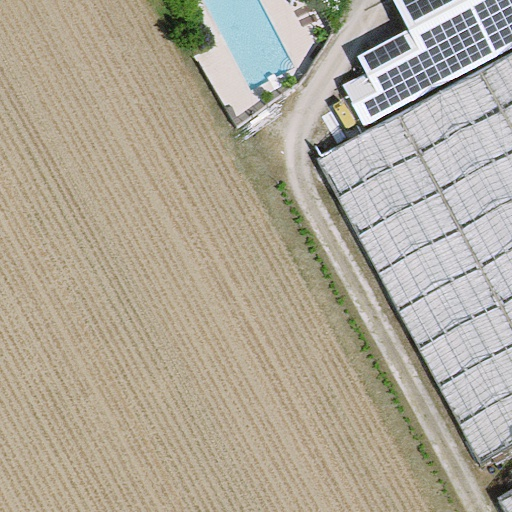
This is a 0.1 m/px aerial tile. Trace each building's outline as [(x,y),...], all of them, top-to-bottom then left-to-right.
[(511,0),(397,0),(414,33),(364,59),(374,76),(346,91),(369,133),(397,117),(480,73),(511,56),(511,0)] [(511,56),(480,73),(511,132),(511,56)] [(397,117),(511,331),(511,132),(480,73),(397,117)] [(480,467),(511,450),(511,331),(397,117),(369,133),(315,161),(480,467)] [(502,511),(511,511),(511,493),(497,501),(502,511)]
